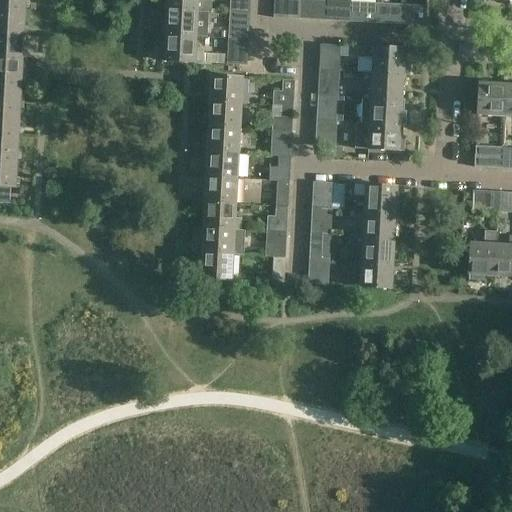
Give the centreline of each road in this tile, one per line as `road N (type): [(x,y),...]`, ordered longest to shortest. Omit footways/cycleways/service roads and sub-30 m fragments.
road 1 (residential): [(304,172),(307,59),(262,58),(264,28)]
road 2 (residential): [(440,175),(450,0)]
road 3 (residential): [(410,36),(264,28)]
road 4 (residential): [(440,175),(304,172)]
